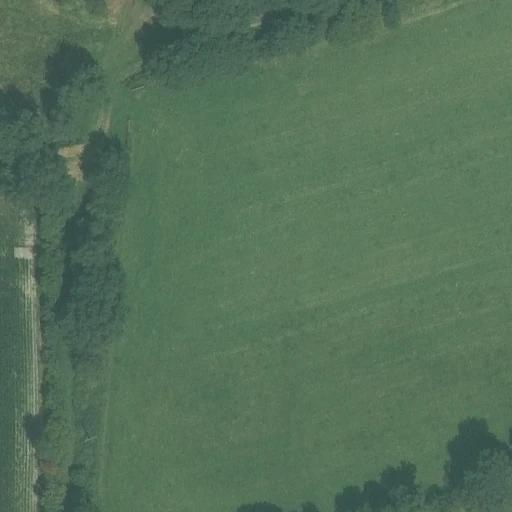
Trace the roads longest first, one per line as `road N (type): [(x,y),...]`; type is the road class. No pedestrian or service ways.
road 1 (track): [(344,0),(238,24),(139,26),(113,51),(100,130),(79,160),(0,169)]
road 2 (track): [(79,160),(73,511)]
